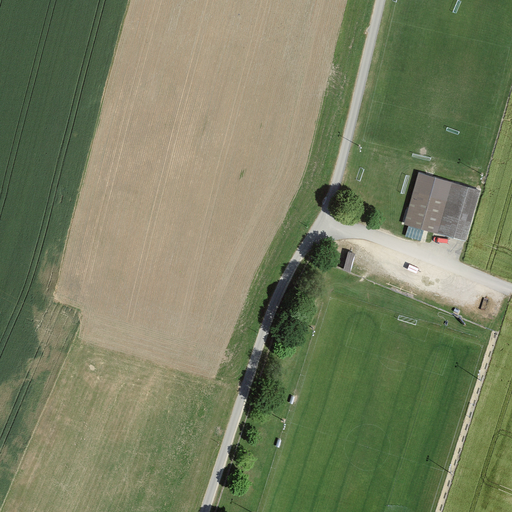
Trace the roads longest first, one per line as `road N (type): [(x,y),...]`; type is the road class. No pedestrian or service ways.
road 1 (track): [(379,0),(329,203),(267,319),(204,511)]
road 2 (unclassified): [(322,222),(511,289)]
